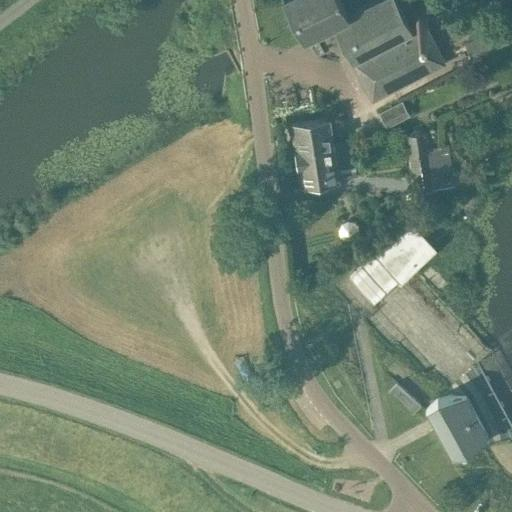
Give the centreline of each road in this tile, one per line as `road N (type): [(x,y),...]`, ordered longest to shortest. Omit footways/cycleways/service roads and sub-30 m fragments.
road 1 (unclassified): [(414,511),(403,488),(309,387),(291,348),(242,0)]
road 2 (tertiary): [(343,511),(147,431),(0,384)]
road 3 (track): [(362,448),(340,461),(317,460),(280,441),(194,335),(162,241)]
